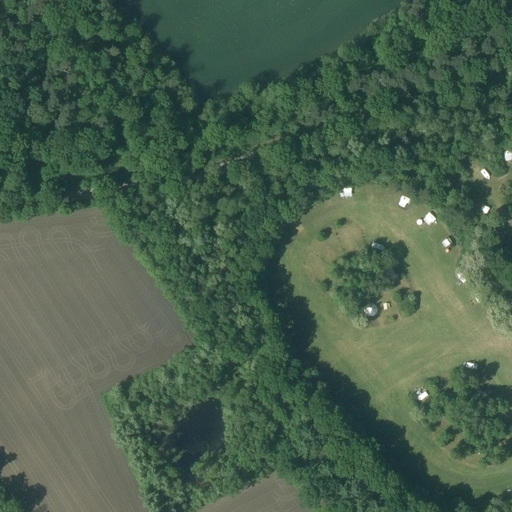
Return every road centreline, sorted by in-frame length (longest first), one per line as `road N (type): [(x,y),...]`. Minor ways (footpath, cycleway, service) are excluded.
road 1 (track): [(209,176),(392,107),(511,79)]
road 2 (track): [(0,209),(209,176)]
